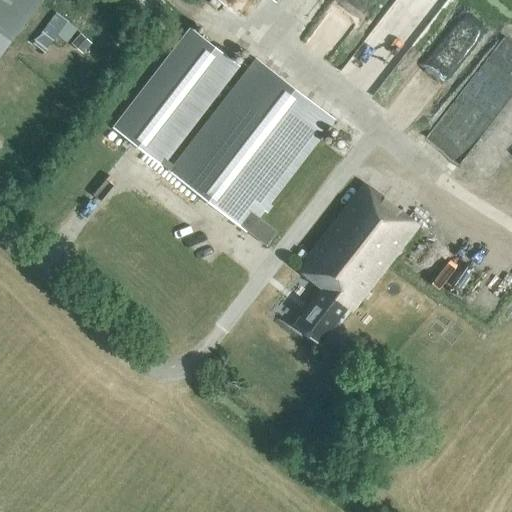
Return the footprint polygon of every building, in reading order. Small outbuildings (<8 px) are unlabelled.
[(0,0),(0,56),(11,42),(43,0),(0,0)] [(214,0),(214,2),(216,13),(221,23),(230,30),(240,34),(251,34),(261,30),(270,23),(275,13),(277,2),(276,0),(214,0)] [(420,0),(432,9),(438,0),(420,0)] [(172,166),(166,161),(239,68),(190,30),(113,129),(162,167),(162,166),(169,171),(168,172),(265,247),(277,232),(259,217),(334,120),(255,59),(172,166)] [(82,54),(91,44),(81,34),(71,44),(82,54)] [(511,125),(492,146),(511,164),(511,125)] [(351,312),(418,226),(364,185),(297,271),(322,290),(295,326),(319,345),(346,309),(351,312)]
